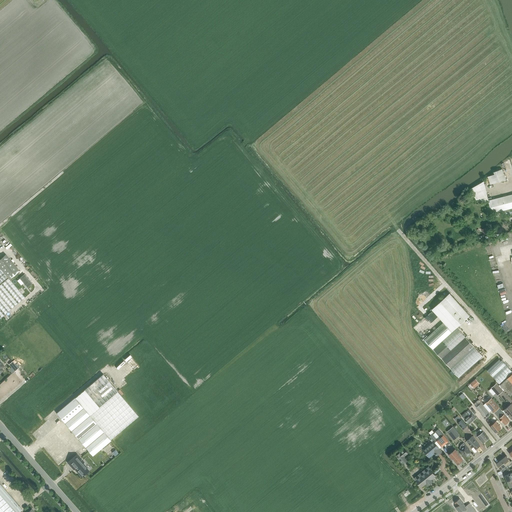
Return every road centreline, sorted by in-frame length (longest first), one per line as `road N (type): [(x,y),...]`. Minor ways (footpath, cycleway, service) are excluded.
road 1 (track): [(418,0),(241,147),(341,262),(302,300),(408,427),(380,453),(405,487),(396,495),(398,511)]
road 2 (unclassified): [(413,511),(511,434)]
